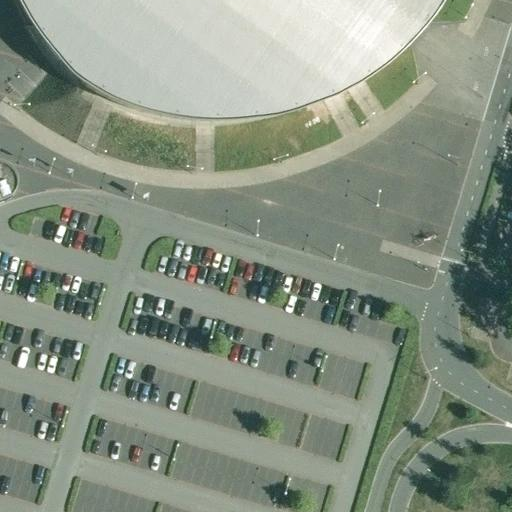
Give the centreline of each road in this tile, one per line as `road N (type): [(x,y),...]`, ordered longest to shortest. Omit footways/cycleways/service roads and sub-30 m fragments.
road 1 (unclassified): [(442,366),(434,327),(511,62)]
road 2 (unclassified): [(371,511),(388,457),(428,407),(442,366)]
road 3 (unclassified): [(511,431),(430,452),(411,473),(397,511)]
